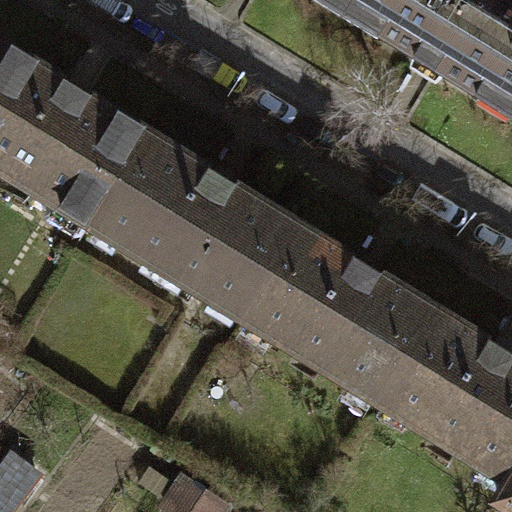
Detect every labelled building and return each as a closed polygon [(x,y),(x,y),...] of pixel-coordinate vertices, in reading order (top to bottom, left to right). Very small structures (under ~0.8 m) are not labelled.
[(511,0),(345,0),(341,7),(374,27),(369,35),(470,97),(476,88),(508,108),(511,101),(511,0)] [(11,47),(0,40),(0,65),(10,49),(11,47)] [(0,65),(0,173),(88,227),(146,133),(10,49),(0,65)] [(88,227),(242,320),(300,226),(146,133),(88,227)] [(242,320),(379,404),(436,310),(300,226),(242,320)] [(511,355),(436,310),(379,404),(511,484),(511,355)] [(511,486),(502,503),(511,509),(511,486)]
